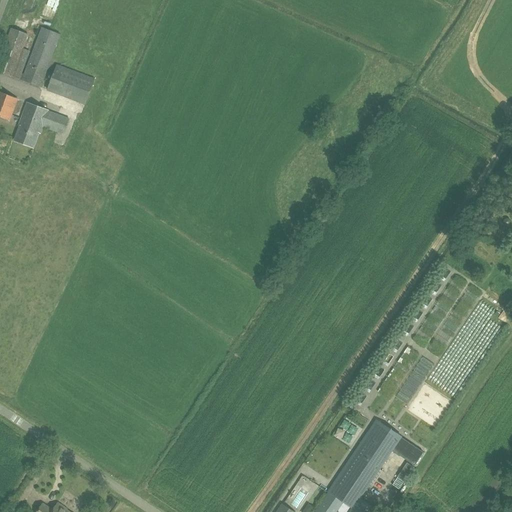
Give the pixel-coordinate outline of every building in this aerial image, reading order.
[(61,34),(42,27),(21,80),(41,87),(61,34)] [(28,34),(11,28),(0,59),(0,71),(12,76),(28,34)] [(61,95),(72,70),(57,65),(47,90),(61,95)] [(95,79),(72,70),(62,96),(85,105),(95,79)] [(18,99),(0,92),(0,116),(10,121),(18,99)] [(21,126),(15,141),(33,148),(39,133),(41,133),(43,126),(64,134),(69,119),(49,111),(27,103),(19,125),(21,126)] [(62,135),(59,143),(67,146),(70,139),(62,135)] [(352,509),(359,497),(360,497),(393,448),(369,432),(328,493),(352,509)] [(393,448),(391,450),(414,465),(423,452),(400,437),(393,448)] [(414,467),(407,462),(397,476),(405,481),(414,467)] [(375,511),(377,510),(359,497),(352,509),(328,493),(315,511),(375,511)]
